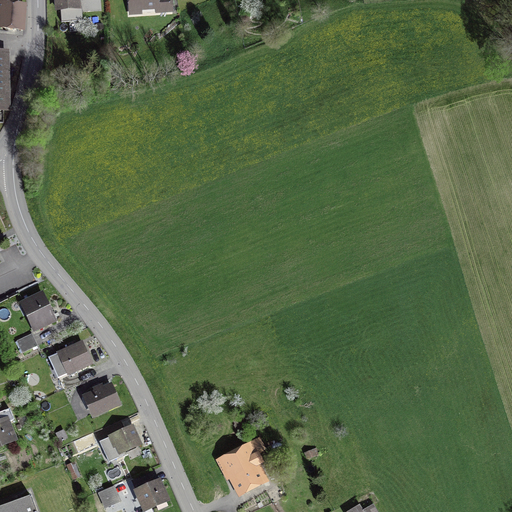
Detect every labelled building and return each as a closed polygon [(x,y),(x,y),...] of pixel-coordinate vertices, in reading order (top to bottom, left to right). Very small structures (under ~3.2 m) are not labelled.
[(78,9),(77,1),(80,1),(80,0),(55,0),(56,11),(78,9)] [(171,12),(170,0),(128,0),(129,6),(133,6),(133,9),(156,8),(157,13),(171,12)] [(0,28),(22,30),(24,8),(1,6),(1,7),(0,6),(0,28)] [(0,109),(10,109),(11,108),(7,108),(6,55),(0,54),(0,109)] [(34,330),(54,321),(42,295),(23,303),(28,314),(27,315),(34,330)] [(16,342),(22,353),(36,347),(31,335),(16,342)] [(82,344),(57,355),(66,375),(91,364),(82,344)] [(34,393),(45,388),(40,377),(29,383),(34,393)] [(110,387),(84,398),(92,416),(118,405),(110,387)] [(5,421),(0,423),(0,445),(13,440),(5,421)] [(119,454),(139,445),(131,428),(109,438),(113,447),(116,446),(119,454)] [(62,432),(55,435),(59,442),(65,439),(62,432)] [(79,441),(83,449),(96,443),(93,435),(79,441)] [(229,470),(229,471),(241,494),(261,483),(253,467),(261,462),(257,454),(264,450),(259,438),(251,442),(251,443),(216,461),(223,475),(223,474),(229,470)] [(315,450),(305,455),(307,460),(317,455),(315,450)] [(67,466),(73,480),(79,477),(73,463),(67,466)] [(136,492),(144,511),(167,501),(158,482),(136,492)] [(98,494),(105,508),(118,502),(112,488),(98,494)] [(34,511),(29,497),(0,507),(0,511),(34,511)]
